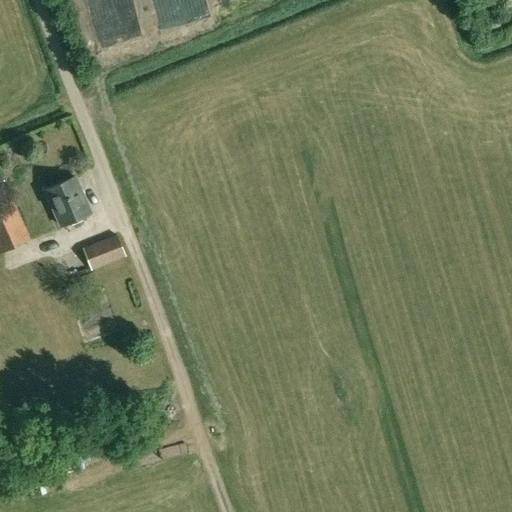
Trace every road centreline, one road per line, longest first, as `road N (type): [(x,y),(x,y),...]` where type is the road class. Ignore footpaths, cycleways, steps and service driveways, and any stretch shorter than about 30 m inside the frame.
road 1 (track): [(130,249),(223,511)]
road 2 (unclassified): [(130,249),(40,0)]
